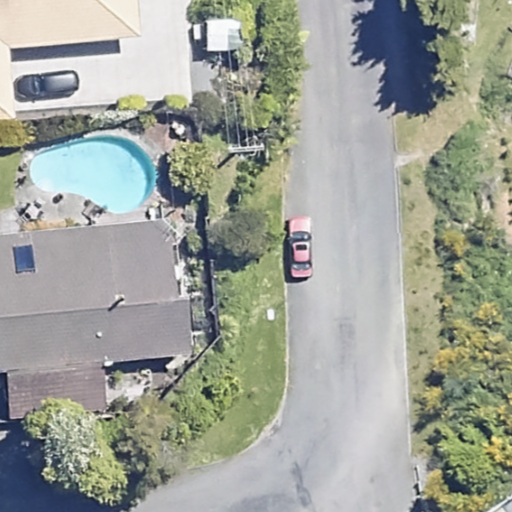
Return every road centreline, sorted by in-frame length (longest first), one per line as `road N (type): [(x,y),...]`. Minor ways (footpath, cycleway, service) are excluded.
road 1 (residential): [(260,0),(355,498)]
road 2 (residential): [(355,498),(177,511)]
